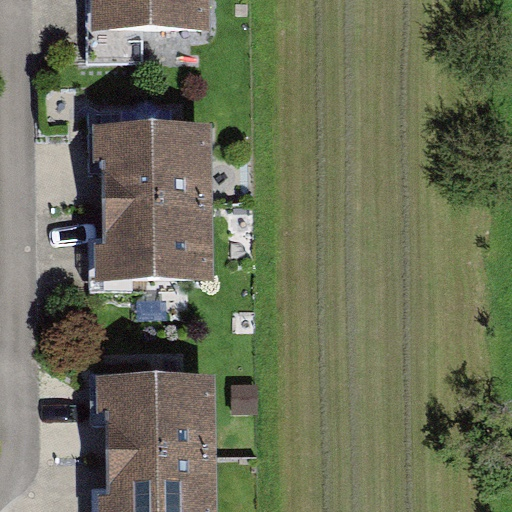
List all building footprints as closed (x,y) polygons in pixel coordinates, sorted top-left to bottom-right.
[(100,0),(101,46),(212,43),(211,0),(100,0)] [(213,137),(101,139),(103,217),(214,215),(213,137)] [(104,295),(216,293),(214,215),(103,217),(104,295)] [(217,387),(98,389),(99,467),(218,465),(217,387)] [(100,511),(218,511),(218,465),(99,467),(100,511)]
